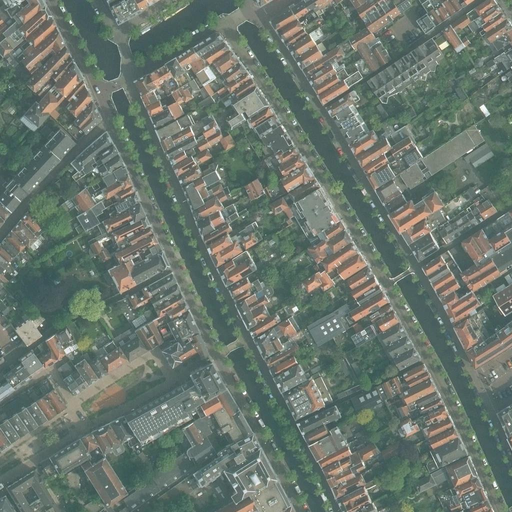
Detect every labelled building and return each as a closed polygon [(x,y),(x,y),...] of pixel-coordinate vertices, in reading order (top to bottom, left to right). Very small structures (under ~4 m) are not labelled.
[(2,0),(5,4),(0,8),(0,25),(10,18),(20,10),(19,9),(23,8),(21,2),(24,0),(2,0)] [(43,1),(43,0),(42,0),(26,0),(29,3),(23,8),(19,9),(20,10),(10,18),(0,25),(0,41),(5,37),(6,38),(9,36),(18,29),(45,5),(45,4),(45,3),(44,4),(44,3),(44,4),(43,1)] [(124,0),(111,6),(109,7),(113,14),(126,7),(131,16),(139,12),(132,0),(124,0)] [(145,0),(132,0),(139,12),(148,5),(145,0)] [(324,18),(326,16),(324,13),(323,13),(314,0),(305,0),(303,2),(309,12),(312,9),(317,13),(319,11),(324,18)] [(325,0),(314,0),(323,13),(324,13),(328,10),(334,18),(337,16),(325,0)] [(335,0),(325,0),(337,16),(339,14),(334,7),(339,4),(335,0)] [(350,0),(357,9),(368,1),(367,0),(350,0)] [(368,27),(373,34),(399,15),(412,6),(410,3),(414,0),(370,0),(368,1),(357,9),(368,27)] [(418,0),(422,5),(425,3),(428,0),(436,11),(443,7),(441,5),(448,0),(418,0)] [(432,10),(428,13),(437,26),(443,22),(436,11),(428,0),(425,3),(428,7),(430,8),(432,10)] [(448,0),(441,5),(443,7),(450,17),(457,12),(448,0)] [(448,0),(457,12),(464,8),(460,2),(458,0),(448,0)] [(493,0),(487,0),(477,7),(482,15),(497,5),(493,0)] [(282,16),(272,22),(277,30),(279,32),(309,12),(303,2),(282,16)] [(50,15),(49,13),(45,5),(18,29),(24,36),(17,42),(16,39),(14,41),(9,36),(6,38),(5,37),(0,41),(0,53),(2,56),(39,27),(38,27),(51,16),(50,16),(50,15)] [(472,23),(468,25),(473,33),(481,28),(503,12),(497,5),(482,15),(471,22),(472,23)] [(113,14),(117,24),(131,16),(126,7),(113,14)] [(443,7),(436,11),(443,22),(450,17),(443,7)] [(477,7),(466,15),(471,22),(482,15),(477,7)] [(343,11),(340,13),(348,25),(348,24),(351,23),(343,11)] [(309,12),(279,32),(285,41),(310,24),(307,19),(303,22),(302,20),(307,17),(308,17),(311,15),(309,12)] [(485,29),(480,33),(482,36),(486,34),(487,33),(487,32),(507,19),(503,12),(481,28),(481,29),(484,27),(485,29)] [(437,26),(428,13),(417,21),(426,34),(427,34),(435,29),(434,28),(437,26)] [(466,15),(456,22),(461,30),(468,25),(472,23),(471,22),(466,15)] [(2,56),(13,67),(56,28),(51,16),(38,27),(39,27),(2,56)] [(310,24),(285,41),(290,48),(311,34),(310,34),(309,35),(306,32),(316,25),(318,29),(326,24),(321,17),(310,24)] [(511,25),(507,19),(487,32),(487,33),(486,34),(491,43),(511,28),(511,25)] [(456,22),(451,25),(456,33),(461,30),(456,22)] [(351,23),(348,24),(356,35),(358,34),(351,23)] [(455,48),(458,53),(466,48),(461,41),(456,33),(451,25),(443,31),(445,34),(449,40),(451,43),(455,48)] [(356,50),(357,52),(358,51),(368,45),(367,44),(376,38),(373,34),(368,27),(358,34),(356,35),(349,39),(356,50)] [(64,44),(64,43),(63,43),(62,39),(61,39),(56,28),(13,67),(14,68),(20,62),(29,71),(33,76),(40,69),(38,68),(42,65),(39,62),(50,52),(53,56),(64,44)] [(511,28),(491,43),(492,43),(493,42),(501,55),(505,53),(506,54),(511,49),(511,28)] [(443,31),(435,36),(437,39),(445,34),(443,31)] [(320,43),(321,42),(315,32),(311,35),(311,34),(290,48),(296,58),(317,45),(320,43)] [(217,33),(212,37),(200,44),(194,48),(200,58),(225,41),(220,34),(217,33)] [(432,39),(424,44),(436,61),(444,55),(438,47),(449,40),(445,34),(437,39),(434,41),(432,39)] [(376,38),(367,44),(368,45),(381,67),(391,60),(382,44),(379,38),(376,39),(376,38)] [(466,38),(461,41),(466,48),(471,44),(466,38)] [(328,53),(303,69),(309,79),(341,58),(342,59),(344,59),(343,58),(356,50),(349,39),(337,47),(337,48),(328,53)] [(191,64),(193,67),(192,68),(196,75),(232,50),(225,41),(200,58),(191,64)] [(320,43),(317,45),(296,58),(303,69),(328,53),(321,42),(320,43)] [(33,76),(26,83),(41,98),(52,85),(53,86),(54,86),(47,78),(70,56),(64,45),(64,44),(53,56),(40,69),(33,76)] [(438,65),(436,61),(424,44),(416,49),(431,71),(434,72),(436,66),(438,65)] [(368,45),(358,51),(363,58),(372,73),(381,67),(368,45)] [(191,64),(200,58),(194,48),(180,57),(177,58),(184,68),(186,67),(188,70),(192,68),(193,67),(191,64)] [(416,49),(408,55),(426,81),(427,74),(431,71),(416,49)] [(495,59),(498,63),(502,61),(508,70),(511,67),(511,49),(506,54),(505,53),(501,55),(495,59)] [(196,75),(199,78),(196,80),(201,88),(204,86),(208,84),(222,75),(241,62),(232,50),(196,75)] [(408,55),(400,60),(415,82),(418,80),(425,81),(426,81),(408,55)] [(72,61),(72,60),(70,56),(47,78),(54,86),(73,63),(72,61)] [(177,58),(167,64),(176,79),(181,88),(179,89),(181,93),(186,101),(187,103),(194,98),(193,96),(201,91),(195,79),(193,81),(184,68),(177,58)] [(337,63),(342,59),(341,58),(309,79),(315,87),(345,68),(343,64),(340,67),(337,63)] [(363,58),(354,64),(358,71),(363,79),(372,73),(363,58)] [(476,61),(475,64),(477,67),(480,68),(483,66),(483,63),(481,60),(478,59),(476,61)] [(400,60),(392,65),(407,88),(415,82),(400,60)] [(493,60),(487,65),(489,69),(496,64),(493,60)] [(222,75),(226,80),(223,82),(226,86),(248,72),(241,62),(222,75)] [(54,86),(53,86),(61,93),(57,98),(49,91),(38,103),(36,102),(24,115),(38,128),(50,115),(54,110),(65,98),(64,97),(82,78),(81,77),(82,77),(81,77),(80,74),(79,73),(73,63),(54,86)] [(167,64),(158,70),(167,82),(164,86),(167,91),(169,96),(169,97),(174,95),(177,102),(178,102),(179,103),(180,105),(186,101),(181,93),(179,89),(181,88),(176,79),(167,64)] [(392,65),(384,71),(396,88),(399,93),(407,88),(392,65)] [(344,69),(346,69),(345,68),(315,87),(320,95),(349,77),(344,69)] [(158,70),(151,74),(159,89),(164,86),(167,82),(158,70)] [(358,71),(352,75),(357,83),(363,79),(358,71)] [(384,71),(376,76),(388,93),(396,88),(384,71)] [(226,86),(215,94),(208,84),(204,86),(211,96),(203,102),(199,104),(201,108),(203,112),(216,104),(214,100),(230,90),(232,93),(253,79),(248,72),(226,86)] [(139,87),(139,88),(141,92),(143,96),(156,89),(156,90),(159,89),(151,74),(136,82),(139,87)] [(320,95),(325,104),(350,88),(357,83),(352,75),(349,77),(320,95)] [(376,76),(368,82),(383,104),(387,105),(388,98),(390,97),(388,93),(376,76)] [(92,102),(85,86),(82,78),(64,97),(65,98),(70,102),(65,107),(77,118),(92,102)] [(232,94),(221,99),(224,104),(237,95),(240,98),(258,87),(253,79),(232,93),(232,94)] [(366,83),(358,88),(360,91),(368,86),(366,83)] [(238,100),(232,104),(238,113),(247,107),(247,106),(264,95),(258,87),(240,98),(240,99),(238,100)] [(147,105),(147,106),(148,107),(160,101),(169,96),(167,91),(159,95),(156,90),(156,89),(143,96),(143,97),(144,98),(144,99),(145,100),(146,102),(146,103),(147,105)] [(327,108),(333,117),(353,105),(360,100),(354,91),(327,108)] [(238,113),(228,120),(232,129),(271,105),(264,95),(247,106),(247,107),(238,113)] [(471,98),(460,105),(465,112),(467,110),(476,123),(485,117),(471,98)] [(480,100),(475,104),(479,109),(483,106),(483,105),(484,105),(480,100)] [(149,109),(152,116),(152,117),(169,109),(168,107),(165,101),(161,103),(160,101),(148,107),(148,109),(149,109)] [(95,109),(92,102),(77,118),(74,122),(85,134),(100,119),(97,112),(97,111),(96,109),(95,109)] [(155,123),(158,129),(157,129),(158,129),(158,130),(176,120),(176,119),(185,114),(180,105),(179,103),(178,102),(177,102),(168,107),(169,109),(152,117),(155,122),(154,122),(155,123)] [(251,131),(256,128),(276,115),(271,105),(232,129),(228,131),(229,133),(235,143),(246,137),(240,127),(246,123),(251,131)] [(333,117),(336,122),(339,127),(359,114),(353,105),(333,117)] [(490,115),(483,106),(479,109),(486,118),(490,115)] [(158,130),(158,131),(162,140),(162,141),(163,141),(202,119),(199,114),(203,112),(201,108),(188,115),(176,121),(176,120),(158,130)] [(412,108),(404,113),(409,123),(418,118),(412,108)] [(54,110),(50,115),(55,120),(59,115),(54,110)] [(359,114),(339,127),(345,136),(364,123),(359,114)] [(202,119),(163,141),(167,151),(185,141),(203,129),(207,137),(219,130),(210,115),(202,119)] [(276,115),(256,128),(262,137),(282,125),(282,124),(276,115)] [(364,123),(345,136),(347,139),(350,145),(374,131),(374,130),(370,132),(364,123)] [(282,125),(262,137),(267,146),(287,133),(282,125)] [(460,157),(484,141),(474,125),(424,159),(424,158),(376,189),(385,204),(403,192),(405,190),(409,187),(411,189),(410,190),(418,185),(418,186),(419,185),(419,184),(426,180),(426,181),(428,180),(427,179),(428,179),(430,178),(438,172),(454,162),(455,162),(455,161),(457,159),(460,157)] [(374,131),(350,145),(357,156),(390,135),(394,133),(395,132),(392,128),(378,137),(374,131)] [(60,129),(52,137),(67,152),(72,146),(73,147),(76,145),(76,144),(60,129)] [(185,141),(167,151),(170,158),(207,137),(203,129),(185,141)] [(174,166),(175,166),(174,166),(175,167),(179,175),(179,176),(199,165),(203,162),(203,163),(213,157),(208,148),(211,146),(212,146),(221,141),(225,149),(235,143),(229,133),(223,137),(219,130),(207,137),(211,144),(201,150),(196,153),(174,166)] [(97,166),(93,160),(113,145),(106,132),(86,149),(70,163),(78,172),(72,177),(79,186),(82,190),(84,189),(78,180),(97,166)] [(267,146),(256,153),(263,165),(266,163),(264,160),(283,148),(285,151),(295,145),(292,140),(291,140),(287,133),(267,146)] [(390,135),(357,156),(362,165),(395,144),(400,142),(394,133),(390,135)] [(415,146),(415,145),(409,136),(401,142),(400,142),(395,144),(362,165),(368,175),(390,162),(415,146)] [(63,158),(62,157),(67,152),(52,137),(44,146),(60,161),(63,158)] [(207,137),(170,158),(170,159),(171,158),(174,166),(196,153),(193,148),(198,145),(201,150),(211,144),(207,137)] [(486,144),(465,158),(468,163),(471,161),(476,168),(494,156),(486,144)] [(113,145),(93,160),(97,166),(98,167),(117,153),(117,152),(114,147),(113,146),(113,145)] [(266,163),(271,171),(300,154),(295,145),(285,151),(283,148),(264,160),(266,163)] [(415,146),(390,162),(368,175),(374,184),(376,189),(424,158),(415,145),(415,146)] [(44,146),(28,162),(45,178),(47,175),(46,174),(54,165),(57,163),(58,164),(60,161),(44,146)] [(5,153),(0,158),(0,167),(10,157),(5,153)] [(119,157),(119,156),(117,154),(118,154),(117,153),(98,167),(97,166),(78,180),(84,189),(85,190),(91,186),(91,185),(85,177),(92,173),(97,182),(123,165),(119,157)] [(279,176),(275,178),(277,182),(281,180),(286,177),(285,176),(306,164),(300,154),(271,171),(272,175),(277,172),(279,176)] [(28,162),(13,179),(29,194),(32,192),(31,190),(39,182),(41,179),(42,181),(45,178),(28,162)] [(204,171),(204,172),(203,173),(199,165),(179,176),(184,188),(203,177),(204,178),(216,171),(219,164),(217,162),(210,166),(211,168),(204,171)] [(313,176),(314,176),(306,164),(285,176),(286,177),(281,180),(289,192),(304,183),(305,185),(315,179),(315,178),(314,177),(314,176),(313,176)] [(97,182),(100,188),(95,191),(91,186),(85,190),(89,197),(90,196),(92,199),(96,197),(94,194),(127,175),(123,165),(97,182)] [(203,177),(184,188),(194,210),(226,193),(227,196),(231,193),(228,187),(224,189),(221,184),(208,191),(206,188),(221,180),(216,171),(204,178),(203,177)] [(116,203),(112,194),(114,193),(116,193),(131,184),(127,175),(94,194),(96,197),(97,196),(105,209),(113,204),(116,203)] [(0,176),(0,189),(3,193),(15,204),(18,204),(20,202),(25,196),(27,197),(29,194),(13,179),(8,184),(0,176)] [(258,179),(245,187),(252,200),(266,194),(264,189),(258,179)] [(271,205),(276,214),(276,215),(283,210),(283,211),(285,212),(290,219),(295,215),(289,207),(308,195),(308,196),(321,187),(316,179),(315,179),(305,185),(290,194),(283,198),(271,205)] [(135,192),(131,184),(116,193),(114,193),(112,194),(116,203),(135,192)] [(272,185),(266,188),(273,201),(279,197),(272,185)] [(474,191),(476,194),(476,195),(477,194),(480,192),(481,192),(477,186),(473,190),(474,191),(473,191),(474,192),(474,191)] [(308,195),(289,207),(295,215),(306,235),(309,240),(341,220),(321,187),(308,196),(308,195)] [(76,206),(74,207),(75,207),(75,208),(80,214),(95,205),(92,199),(90,196),(89,197),(85,190),(84,189),(82,190),(70,199),(76,206)] [(226,193),(194,210),(198,221),(220,211),(225,208),(222,202),(237,194),(236,191),(231,193),(227,196),(226,193)] [(116,210),(108,214),(110,218),(139,203),(135,192),(116,203),(113,204),(116,210)] [(445,205),(444,205),(436,192),(415,205),(412,200),(413,200),(413,199),(391,214),(402,232),(433,212),(433,213),(439,209),(445,205)] [(468,192),(463,195),(467,201),(472,198),(468,192)] [(0,196),(0,203),(10,213),(11,213),(13,210),(18,204),(15,204),(3,193),(0,196)] [(413,198),(411,195),(406,198),(403,194),(386,205),(391,214),(413,199),(413,198)] [(80,214),(76,216),(86,232),(99,224),(95,217),(103,213),(102,211),(105,209),(97,196),(96,197),(92,199),(95,205),(80,214)] [(482,203),(491,216),(497,212),(488,200),(486,202),(482,196),(479,198),(482,203)] [(476,199),(473,201),(475,204),(485,219),(491,216),(482,203),(480,205),(476,199)] [(0,215),(5,220),(10,213),(0,203),(0,215)] [(99,244),(98,242),(112,234),(145,217),(139,203),(110,218),(102,222),(107,232),(88,242),(95,255),(98,254),(98,253),(102,250),(99,244)] [(269,203),(264,205),(266,209),(267,208),(272,217),(276,214),(271,205),(269,203)] [(33,205),(29,210),(45,228),(50,223),(33,204),(33,205)] [(64,204),(60,207),(65,214),(69,211),(64,204)] [(226,208),(230,217),(227,218),(228,220),(226,221),(220,211),(198,221),(204,236),(205,236),(245,214),(248,212),(247,209),(238,214),(233,204),(226,208)] [(475,204),(469,207),(480,223),(485,219),(475,204)] [(469,207),(464,211),(474,226),(480,223),(469,207)] [(428,224),(443,215),(439,209),(433,213),(433,212),(402,232),(410,244),(432,230),(428,224)] [(511,210),(508,213),(511,218),(511,229),(505,233),(511,242),(493,254),(504,272),(511,267),(511,210)] [(459,214),(459,215),(469,230),(474,226),(464,211),(459,214)] [(27,212),(20,221),(37,237),(44,231),(27,212)] [(504,231),(505,233),(511,229),(511,218),(508,213),(497,220),(504,230),(504,231)] [(239,222),(239,224),(236,226),(237,228),(241,225),(246,222),(245,220),(248,218),(245,214),(205,236),(204,237),(208,245),(229,233),(233,231),(231,227),(239,222)] [(459,215),(454,219),(456,221),(455,222),(463,233),(469,230),(459,215)] [(112,234),(98,242),(99,244),(105,241),(107,242),(114,238),(116,242),(116,243),(149,225),(145,217),(112,234)] [(320,260),(352,240),(346,230),(341,220),(309,240),(313,246),(307,250),(311,258),(314,256),(319,264),(322,262),(320,260)] [(452,220),(448,222),(450,225),(458,237),(463,233),(455,222),(453,223),(452,220)] [(497,220),(463,242),(477,263),(463,272),(462,273),(463,274),(468,283),(473,292),(487,283),(504,272),(493,254),(511,242),(505,233),(504,231),(504,230),(497,220)] [(20,221),(12,231),(26,246),(32,251),(41,243),(37,237),(20,221)] [(229,233),(208,245),(213,255),(256,230),(259,228),(256,222),(253,224),(252,224),(246,228),(246,229),(240,233),(241,235),(238,237),(237,235),(232,238),(229,233)] [(446,223),(443,225),(452,240),(458,237),(450,225),(448,226),(446,223)] [(116,243),(121,250),(121,251),(153,234),(149,225),(116,243)] [(443,225),(438,228),(447,244),(452,240),(443,225)] [(418,259),(419,260),(420,261),(420,260),(440,248),(447,244),(438,228),(432,231),(432,230),(410,244),(414,252),(415,253),(418,259)] [(259,242),(263,239),(258,230),(257,231),(256,230),(213,255),(218,266),(244,251),(239,243),(242,241),(247,249),(259,242)] [(12,231),(5,239),(27,261),(32,266),(35,262),(23,249),(26,246),(12,231)] [(123,261),(157,242),(153,234),(121,251),(115,255),(120,264),(123,263),(123,262),(123,261)] [(27,261),(5,239),(0,244),(20,264),(21,266),(27,261)] [(328,273),(360,252),(352,241),(352,240),(320,260),(322,262),(327,270),(323,272),(321,270),(320,271),(316,274),(303,281),(299,283),(303,289),(306,287),(310,293),(320,286),(324,291),(325,291),(327,294),(336,289),(334,286),(335,284),(333,280),(328,273)] [(123,261),(123,262),(123,263),(120,264),(108,270),(120,293),(168,266),(157,242),(123,261)] [(0,254),(15,269),(20,264),(0,244),(0,254)] [(55,244),(47,250),(49,253),(57,247),(55,244)] [(98,253),(98,254),(104,263),(111,258),(106,248),(102,250),(98,253)] [(248,250),(219,268),(228,286),(228,285),(229,288),(258,272),(256,264),(248,250)] [(451,260),(454,259),(448,251),(441,255),(423,267),(424,267),(428,274),(428,275),(435,271),(436,272),(439,270),(438,269),(448,262),(449,264),(452,262),(451,260)] [(360,252),(328,273),(333,280),(341,274),(345,280),(347,279),(348,281),(369,267),(360,252)] [(0,254),(0,273),(0,274),(5,268),(14,276),(18,272),(15,269),(0,254)] [(291,261),(287,264),(289,267),(304,257),(302,254),(299,255),(291,261)] [(435,271),(428,275),(432,281),(432,282),(432,283),(433,283),(458,266),(454,259),(451,260),(452,262),(449,264),(448,262),(438,269),(439,270),(436,272),(435,271)] [(458,266),(433,283),(437,290),(437,291),(463,274),(462,273),(463,272),(458,266)] [(348,281),(354,290),(352,292),(375,277),(369,267),(348,281)] [(511,267),(504,272),(487,283),(497,299),(498,299),(506,313),(507,315),(509,313),(511,311),(511,267)] [(229,288),(234,297),(255,285),(259,292),(267,288),(258,272),(229,288)] [(0,279),(2,281),(0,283),(0,284),(3,287),(9,282),(0,274),(0,273),(0,279)] [(141,290),(144,296),(137,299),(134,293),(128,297),(135,308),(141,305),(147,302),(147,300),(149,299),(154,308),(180,293),(171,273),(141,290)] [(463,274),(437,291),(442,299),(468,283),(463,274)] [(375,277),(352,292),(356,299),(379,284),(375,277)] [(468,283),(442,299),(456,326),(478,312),(476,309),(486,303),(480,294),(476,296),(473,292),(468,283)] [(379,284),(356,299),(361,306),(384,292),(379,284)] [(255,285),(234,297),(238,304),(259,292),(255,285)] [(268,292),(269,291),(267,288),(259,292),(238,304),(241,310),(269,293),(268,292)] [(22,289),(18,293),(22,298),(26,294),(22,289)] [(268,292),(269,293),(241,310),(250,328),(271,317),(265,305),(270,302),(268,298),(274,294),(269,291),(268,292)] [(352,314),(346,318),(350,325),(357,321),(389,302),(384,292),(361,306),(351,312),(352,314)] [(159,317),(154,320),(157,326),(167,319),(165,314),(167,313),(184,302),(180,293),(154,308),(159,317)] [(128,297),(116,302),(133,329),(148,350),(162,341),(155,327),(157,326),(154,320),(151,321),(146,311),(139,315),(135,308),(128,297)] [(184,302),(167,313),(171,321),(188,310),(184,302)] [(308,326),(303,330),(307,337),(312,346),(317,343),(319,346),(348,330),(348,329),(349,328),(347,325),(346,326),(341,318),(351,311),(347,304),(333,313),(322,319),(308,326)] [(391,304),(370,317),(374,324),(395,312),(391,304)] [(2,312),(4,316),(11,310),(8,307),(2,312)] [(478,312),(456,326),(468,351),(496,332),(482,309),(478,312)] [(173,335),(175,339),(177,343),(190,336),(190,337),(198,333),(188,310),(171,321),(167,324),(171,330),(161,335),(164,340),(173,335)] [(400,321),(395,312),(374,324),(364,330),(352,336),(358,347),(377,335),(400,321)] [(271,317),(250,328),(254,337),(281,321),(277,313),(271,317)] [(22,317),(24,321),(14,329),(24,341),(27,346),(41,335),(29,318),(26,314),(22,317)] [(289,319),(278,325),(275,328),(256,340),(261,349),(285,334),(288,339),(297,333),(295,329),(299,327),(292,317),(289,319)] [(499,326),(495,328),(498,332),(496,333),(496,332),(468,351),(477,368),(508,349),(511,345),(511,320),(507,325),(501,329),(499,326)] [(403,327),(401,323),(400,321),(377,335),(384,347),(408,335),(403,327)] [(348,329),(348,330),(352,336),(364,330),(360,323),(348,329)] [(71,346),(70,346),(76,343),(66,326),(54,334),(65,353),(70,351),(68,348),(71,346)] [(113,340),(126,359),(128,362),(148,350),(133,329),(122,335),(121,334),(113,339),(113,340)] [(274,357),(274,356),(307,337),(303,330),(297,333),(288,339),(285,334),(261,349),(266,358),(267,360),(267,361),(274,357)] [(208,356),(198,333),(190,337),(190,336),(177,343),(175,339),(168,342),(168,341),(158,346),(172,367),(197,351),(201,359),(204,357),(205,359),(208,357),(208,356)] [(43,351),(42,352),(43,353),(44,353),(46,354),(50,351),(56,360),(65,353),(54,334),(39,345),(43,351)] [(408,335),(384,347),(390,360),(415,347),(414,347),(410,339),(408,335)] [(274,357),(267,361),(271,369),(295,356),(312,346),(307,337),(274,356),(274,357)] [(94,345),(91,348),(97,356),(107,372),(126,359),(113,340),(98,350),(94,345)] [(24,341),(17,346),(18,349),(19,350),(20,350),(21,350),(27,346),(24,341)] [(417,351),(415,347),(390,360),(397,372),(421,359),(417,351)] [(31,351),(19,359),(32,377),(44,368),(38,359),(35,356),(31,351)] [(42,352),(35,356),(38,359),(44,368),(56,360),(50,351),(46,354),(44,353),(43,353),(42,352)] [(349,352),(345,355),(351,365),(355,363),(349,352)] [(97,356),(88,363),(98,379),(107,372),(97,356)] [(271,369),(276,377),(306,362),(310,359),(307,356),(297,361),(295,356),(271,369)] [(19,359),(17,361),(20,364),(15,368),(12,365),(11,366),(23,383),(32,377),(19,359)] [(77,370),(88,385),(98,379),(88,363),(87,363),(85,359),(74,366),(77,370)] [(106,507),(102,510),(103,511),(130,511),(186,472),(229,446),(245,436),(251,433),(250,432),(248,428),(241,415),(239,411),(238,410),(225,388),(211,362),(211,361),(210,361),(209,361),(207,362),(207,364),(205,365),(202,366),(189,374),(190,377),(192,379),(191,379),(189,381),(186,382),(181,386),(174,389),(174,390),(154,401),(130,414),(129,414),(125,416),(124,417),(135,436),(135,437),(136,437),(139,442),(141,445),(192,417),(190,413),(195,410),(200,417),(181,428),(183,432),(176,436),(186,451),(181,455),(174,460),(173,458),(167,463),(168,465),(161,469),(160,467),(157,470),(158,471),(151,476),(153,479),(123,500),(127,506),(119,511),(114,511),(109,505),(106,507)] [(306,362),(276,377),(283,392),(308,379),(305,372),(310,369),(306,362)] [(66,363),(63,365),(66,370),(70,375),(81,390),(88,385),(77,370),(73,373),(67,363),(66,363)] [(361,375),(361,374),(355,363),(351,365),(358,376),(361,375)] [(404,374),(398,377),(402,384),(428,371),(424,364),(421,366),(408,373),(404,374)] [(67,377),(63,380),(74,396),(81,390),(70,375),(66,370),(63,365),(57,369),(59,373),(62,371),(67,377)] [(9,367),(12,370),(6,374),(4,371),(2,372),(8,381),(14,390),(23,383),(11,366),(9,367)] [(428,371),(402,384),(405,390),(405,391),(432,378),(428,371)] [(320,375),(284,394),(297,419),(303,416),(304,416),(305,416),(306,415),(314,411),(333,402),(320,375)] [(367,386),(361,375),(358,376),(364,388),(367,386)] [(405,390),(402,384),(398,377),(391,380),(395,387),(392,388),(393,391),(392,391),(394,396),(403,391),(405,390)] [(416,400),(437,390),(432,378),(405,391),(405,390),(403,391),(409,405),(417,401),(416,400)] [(393,391),(392,388),(395,387),(391,380),(383,384),(390,398),(394,396),(392,391),(393,391)] [(0,391),(4,397),(14,390),(8,381),(0,386),(0,391)] [(383,384),(351,399),(358,413),(390,398),(383,384)] [(360,385),(343,393),(345,396),(362,389),(360,385)] [(44,396),(57,414),(66,407),(54,389),(44,396)] [(441,397),(440,396),(437,390),(416,400),(417,401),(409,405),(407,406),(406,405),(397,409),(401,418),(396,421),(397,424),(410,419),(407,413),(441,397)] [(44,396),(35,402),(47,419),(47,420),(57,414),(44,396)] [(441,397),(407,413),(410,419),(411,419),(418,416),(416,412),(422,410),(424,414),(444,405),(441,397)] [(19,398),(10,404),(12,408),(21,402),(19,398)] [(35,401),(27,406),(25,407),(16,413),(6,420),(0,423),(0,428),(10,443),(18,437),(28,431),(37,425),(47,419),(35,402),(35,401)] [(10,404),(2,409),(4,413),(12,408),(10,404)] [(511,404),(498,412),(509,436),(510,437),(509,437),(510,438),(511,437),(511,404)] [(397,424),(394,425),(397,431),(398,430),(402,438),(407,436),(407,437),(421,430),(450,417),(444,405),(424,414),(425,415),(412,421),(411,419),(410,419),(397,424)] [(325,411),(299,423),(305,434),(325,424),(341,417),(336,406),(325,411)] [(123,416),(108,423),(121,443),(127,440),(128,442),(127,443),(130,447),(132,446),(136,451),(142,447),(139,442),(136,437),(135,437),(135,436),(124,417),(123,416)] [(426,439),(415,444),(417,446),(455,427),(450,417),(421,430),(426,439)] [(108,423),(91,433),(97,446),(98,446),(103,454),(109,451),(110,454),(113,452),(114,455),(117,456),(124,452),(125,449),(122,444),(121,444),(121,443),(108,423)] [(331,432),(339,427),(338,425),(328,430),(325,424),(305,434),(305,435),(311,444),(333,436),(331,432)] [(331,432),(333,436),(311,444),(311,445),(319,460),(319,459),(348,444),(339,427),(331,432)] [(455,427),(417,446),(421,456),(431,451),(460,437),(455,427)] [(10,443),(0,428),(0,448),(1,451),(11,444),(10,443)] [(90,433),(80,439),(88,452),(97,446),(91,433),(91,432),(90,433)] [(186,472),(130,511),(155,511),(158,511),(153,503),(157,500),(165,511),(192,491),(192,492),(223,471),(235,491),(229,494),(233,501),(275,479),(271,471),(269,466),(265,460),(263,455),(259,447),(256,442),(254,438),(251,433),(245,436),(229,446),(186,472)] [(460,437),(431,451),(435,459),(428,463),(427,466),(430,473),(448,464),(468,454),(460,437)] [(88,452),(80,439),(49,457),(58,472),(60,474),(90,455),(88,452)] [(399,441),(387,447),(388,449),(381,452),(385,460),(404,451),(399,441)] [(357,452),(361,459),(353,463),(329,478),(333,486),(333,487),(334,487),(333,487),(334,488),(362,474),(379,465),(373,453),(378,450),(375,442),(369,445),(369,446),(364,449),(357,452)] [(324,468),(324,469),(357,452),(364,449),(362,444),(353,449),(350,444),(349,444),(348,444),(319,459),(324,468)] [(324,469),(329,478),(353,463),(361,459),(357,452),(324,469)] [(415,482),(416,486),(413,488),(416,494),(419,492),(419,493),(447,480),(452,488),(450,489),(478,476),(469,456),(449,466),(415,482)] [(49,457),(40,463),(49,478),(58,472),(49,457)] [(79,467),(63,477),(64,479),(84,511),(99,511),(102,510),(106,507),(127,493),(105,457),(101,459),(92,465),(89,461),(81,466),(84,470),(83,470),(102,500),(100,501),(98,497),(85,505),(77,492),(79,490),(79,469),(79,468),(80,468),(79,467)] [(65,511),(45,480),(43,480),(41,476),(39,478),(34,470),(6,488),(16,503),(14,504),(19,511),(20,510),(21,511),(65,511)] [(362,474),(334,488),(337,497),(337,496),(338,498),(367,484),(362,474)] [(456,502),(449,505),(452,511),(454,511),(463,508),(459,497),(483,487),(478,476),(450,489),(454,496),(453,497),(456,502)] [(233,501),(213,511),(274,511),(289,504),(288,503),(284,495),(281,489),(280,489),(277,481),(276,480),(275,479),(233,501)] [(367,484),(338,498),(344,511),(354,511),(373,503),(367,490),(378,484),(376,479),(367,484)] [(483,487),(459,497),(463,508),(464,510),(488,499),(483,487)] [(0,498),(0,511),(16,511),(11,505),(11,504),(6,496),(5,495),(5,496),(0,498)] [(488,499),(464,510),(464,511),(482,511),(492,508),(488,499)] [(377,511),(373,503),(354,511),(377,511)]
